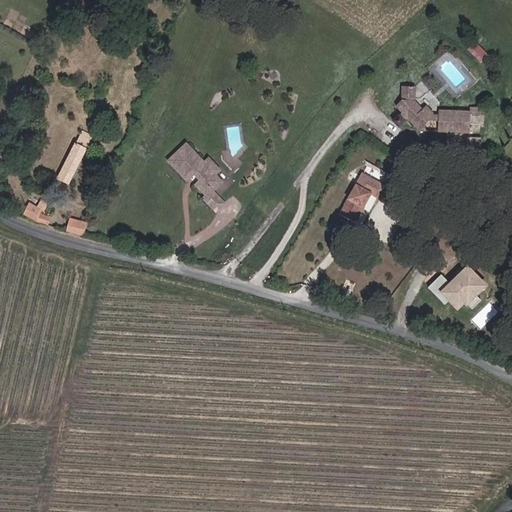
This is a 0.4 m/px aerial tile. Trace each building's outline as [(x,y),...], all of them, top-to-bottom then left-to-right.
[(135,42),(140,32),(133,28),(127,38),(135,42)] [(473,47),(467,52),(482,67),(487,61),(473,47)] [(466,116),(437,115),(437,119),(432,119),(424,110),(422,113),(414,105),(414,92),(408,92),(398,100),(398,106),(396,107),(396,116),(398,118),(396,121),(403,127),(405,125),(417,137),(423,137),(423,132),(427,126),(435,126),(435,138),(444,138),(443,151),(457,152),(457,139),(468,139),(468,121),(475,121),(475,113),(467,113),(466,116)] [(397,134),(403,127),(396,121),(390,127),(397,134)] [(69,181),(93,133),(82,128),(58,176),(69,181)] [(469,136),(469,147),(483,148),(484,137),(469,136)] [(185,144),(167,162),(186,182),(193,176),(197,181),(193,186),(203,196),(202,198),(216,214),(226,204),(214,192),(223,183),(215,174),(219,170),(208,158),(204,163),(185,144)] [(387,188),(364,174),(342,211),(356,219),(371,194),(381,199),(387,188)] [(36,208),(28,206),(23,217),(37,222),(49,227),(52,218),(40,214),(42,211),(43,211),(46,204),(39,201),(36,208)] [(73,218),(67,232),(83,237),(89,225),(73,218)] [(476,296),(485,288),(465,266),(455,275),(457,277),(455,279),(457,281),(451,286),(442,276),(428,289),(445,306),(450,301),(458,309),(465,303),(472,311),(482,302),(476,296)]
